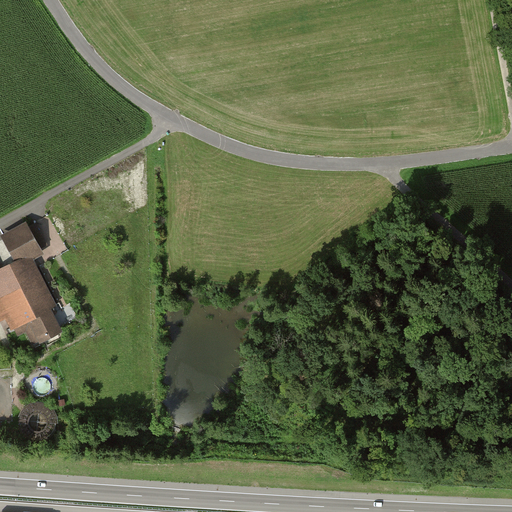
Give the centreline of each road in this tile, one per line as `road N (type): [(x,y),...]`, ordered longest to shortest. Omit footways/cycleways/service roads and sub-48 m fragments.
road 1 (tertiary): [(49,0),(124,90),(235,149),(324,165),(511,147)]
road 2 (motorway): [(435,511),(0,486)]
road 3 (track): [(175,122),(0,227)]
road 4 (track): [(380,164),(511,283)]
